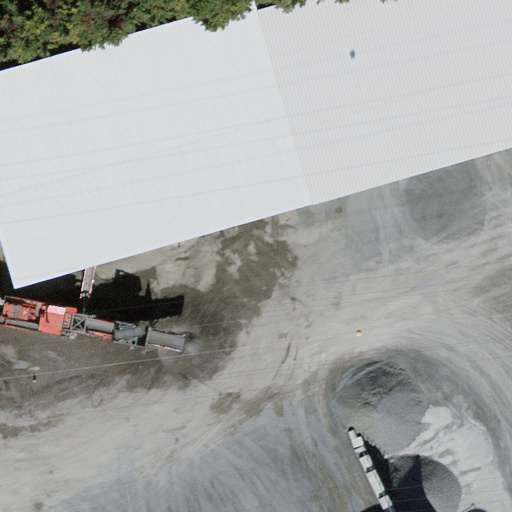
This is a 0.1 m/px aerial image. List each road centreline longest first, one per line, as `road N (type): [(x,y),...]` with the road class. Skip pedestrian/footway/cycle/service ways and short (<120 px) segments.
road 1 (track): [(417,271),(0,427)]
road 2 (track): [(509,511),(417,271),(511,229)]
